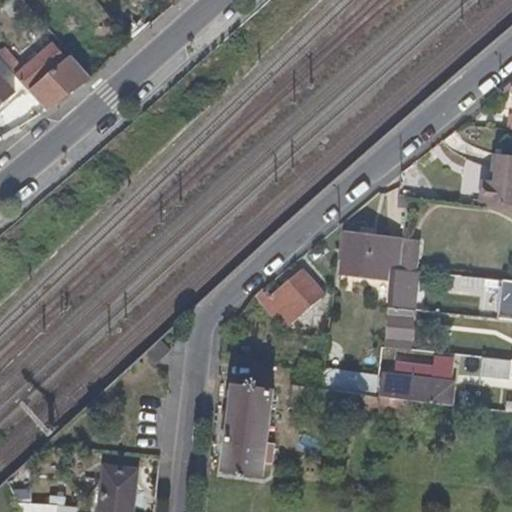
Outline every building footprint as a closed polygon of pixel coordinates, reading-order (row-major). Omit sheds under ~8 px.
[(32,91),(67,61),(52,45),(22,70),(17,75),(32,91)] [(22,70),(3,48),(0,51),(0,55),(17,75),(22,70)] [(92,78),(72,56),(67,61),(32,91),(47,108),(61,99),(79,86),(92,78)] [(511,83),(501,93),(511,93),(511,83)] [(511,206),(511,155),(502,155),(499,183),(487,182),(485,204),(511,206)] [(408,209),(410,196),(399,195),(397,208),(408,209)] [(386,268),(390,239),(346,233),(340,275),(389,281),(390,269),(386,268)] [(400,270),(404,241),(394,239),(391,266),(392,267),(393,268),(393,269),(400,270)] [(415,271),(419,243),(404,241),(400,270),(415,271)] [(283,331),(324,296),(302,270),(268,299),(261,291),(256,296),(283,331)] [(149,361),(165,348),(158,338),(141,352),(149,361)] [(376,396),(378,376),(341,371),(343,358),(326,356),(323,374),(322,389),(326,390),(376,396)] [(322,389),(323,374),(297,371),(295,386),(322,389)] [(408,393),(410,378),(409,377),(383,374),(380,396),(407,399),(408,393)] [(431,395),(432,381),(410,378),(408,393),(431,395)] [(451,404),(453,383),(434,380),(432,381),(431,395),(430,402),(451,404)] [(269,447),(275,401),(276,397),(276,391),(262,389),(234,385),(230,423),(224,470),(266,475),(269,447)] [(324,409),(326,390),(322,389),(295,386),(293,405),(324,409)] [(374,415),(376,396),(326,390),(324,409),(355,413),(374,415)] [(430,402),(431,395),(408,393),(407,399),(430,402)] [(405,414),(407,399),(380,396),(378,413),(405,417),(405,414)] [(428,417),(430,402),(407,399),(405,414),(428,417)] [(133,511),(139,471),(106,467),(103,488),(101,502),(99,511),(133,511)] [(57,511),(58,507),(18,503),(22,511),(57,511)]
